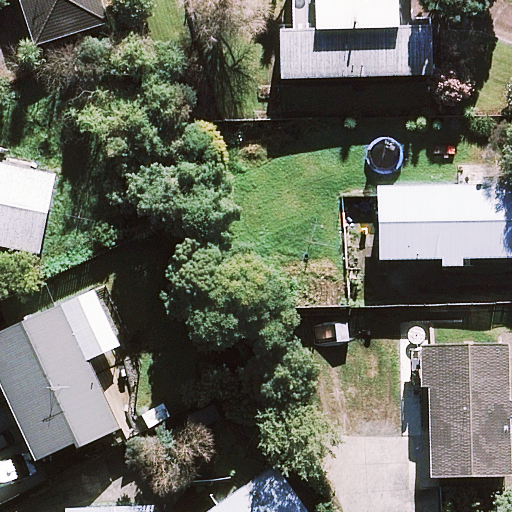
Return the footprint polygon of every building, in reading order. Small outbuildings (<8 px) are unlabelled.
[(107,17),(101,0),(22,0),(36,41),(107,17)] [(317,0),(318,21),(287,22),(281,22),(282,72),(433,69),(432,18),(399,19),(398,0),(317,0)] [(57,172),(0,158),(0,243),(39,252),(57,172)] [(439,253),(439,264),(469,264),(469,253),(511,253),(511,182),(380,182),(379,253),(439,253)] [(118,337),(96,289),(0,332),(0,398),(30,465),(120,425),(87,351),(118,337)] [(509,470),(506,342),(423,343),(424,390),(430,390),(432,471),(509,470)] [(310,511),(274,463),(208,511),(310,511)]
